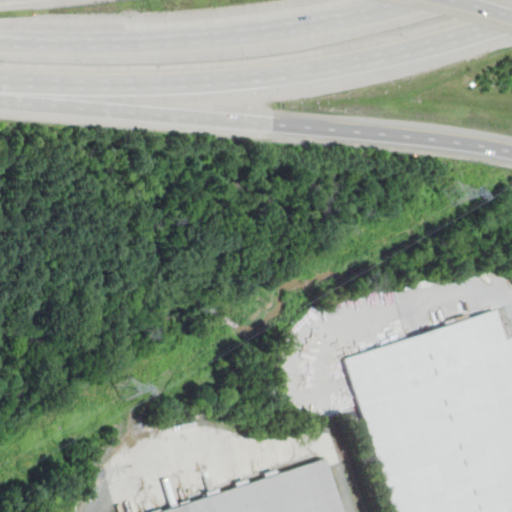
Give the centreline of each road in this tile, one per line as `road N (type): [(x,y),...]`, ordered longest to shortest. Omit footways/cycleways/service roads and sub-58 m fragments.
road 1 (motorway): [(0,81),(141,83),(295,71),(511,19)]
road 2 (motorway): [(420,0),(189,39),(0,40)]
road 3 (motorway): [(0,92),(271,123)]
road 4 (motorway): [(271,123),(511,150)]
